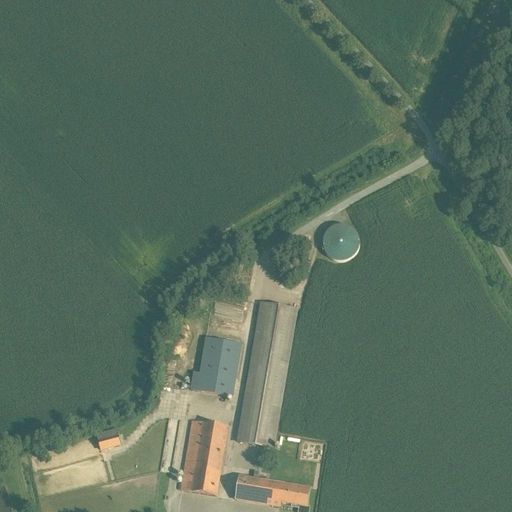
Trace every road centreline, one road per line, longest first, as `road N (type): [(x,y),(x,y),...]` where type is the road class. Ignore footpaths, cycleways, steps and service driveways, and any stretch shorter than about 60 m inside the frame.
road 1 (unclassified): [(306,0),(425,129),(511,275)]
road 2 (track): [(438,151),(273,254),(254,293)]
